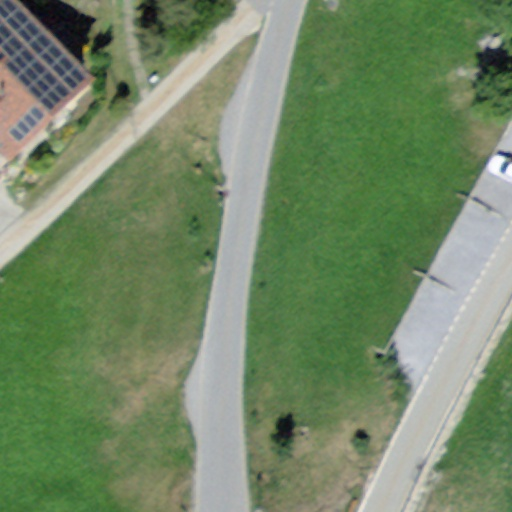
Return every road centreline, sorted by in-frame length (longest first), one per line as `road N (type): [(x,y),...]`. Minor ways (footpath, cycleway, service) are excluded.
road 1 (tertiary): [(290,0),(228,318),(221,511)]
road 2 (residential): [(511,260),(380,511)]
